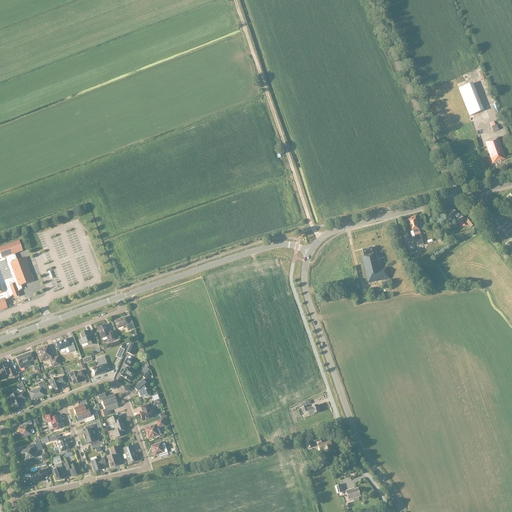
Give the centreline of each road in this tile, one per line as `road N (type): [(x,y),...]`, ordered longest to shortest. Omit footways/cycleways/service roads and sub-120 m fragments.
road 1 (unclassified): [(401,511),(361,450),(341,398),(304,291),(309,253)]
road 2 (track): [(312,228),(234,0)]
road 3 (unclassified): [(455,197),(369,0)]
road 4 (residential): [(88,482),(148,468),(117,385),(60,398)]
road 5 (tertiary): [(117,298),(264,247),(290,244),(309,253)]
road 6 (residential): [(387,511),(348,447),(327,388)]
road 7 (residential): [(0,356),(121,311)]
road 8 (tertiary): [(0,339),(117,298)]
